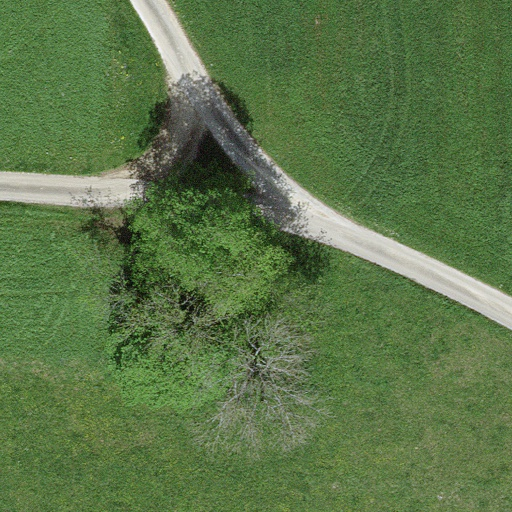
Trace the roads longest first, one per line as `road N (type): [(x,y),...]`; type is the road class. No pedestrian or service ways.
road 1 (track): [(0,186),(305,214),(511,314)]
road 2 (track): [(305,214),(233,137),(146,0)]
road 3 (track): [(192,81),(179,139),(117,196)]
